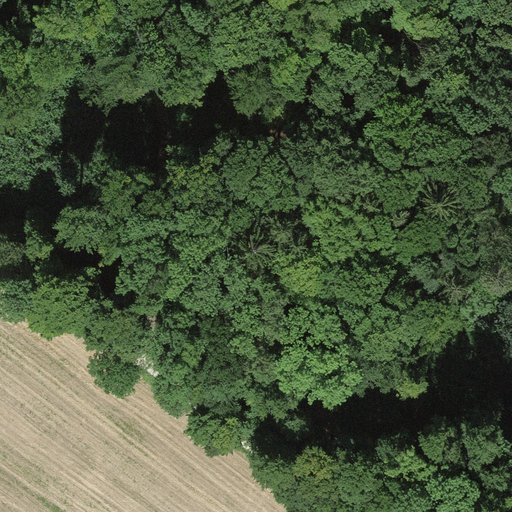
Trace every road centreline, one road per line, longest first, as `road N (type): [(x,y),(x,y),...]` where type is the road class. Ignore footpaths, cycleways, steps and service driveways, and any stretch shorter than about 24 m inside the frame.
road 1 (track): [(0,259),(63,299),(322,511)]
road 2 (track): [(132,0),(157,41),(165,96),(162,225),(142,364)]
